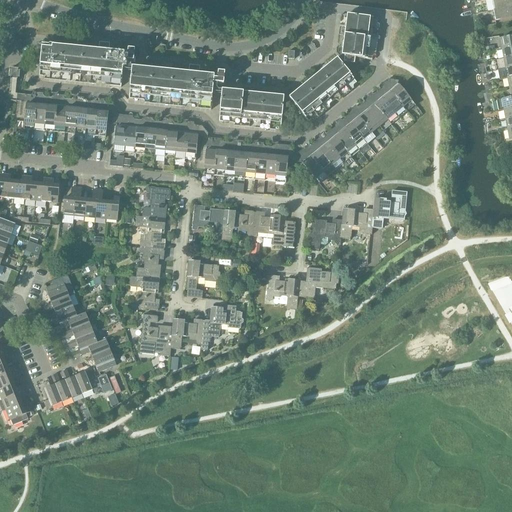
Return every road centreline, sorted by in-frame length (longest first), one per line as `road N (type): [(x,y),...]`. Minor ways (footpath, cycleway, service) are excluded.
road 1 (residential): [(332,7),(383,15),(380,74),(300,139),(213,129),(198,116),(126,108),(108,92),(43,86),(5,53)]
road 2 (unclassified): [(228,48),(25,0)]
road 3 (residential): [(188,185),(0,154)]
road 4 (residential): [(204,307),(176,304),(188,185)]
road 5 (residential): [(242,58),(250,66),(299,69),(326,47),(332,7)]
